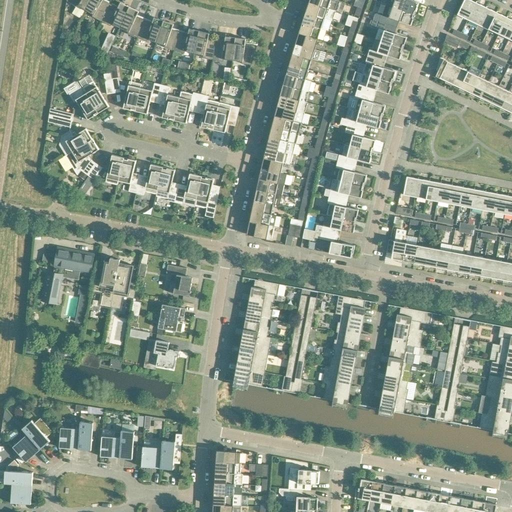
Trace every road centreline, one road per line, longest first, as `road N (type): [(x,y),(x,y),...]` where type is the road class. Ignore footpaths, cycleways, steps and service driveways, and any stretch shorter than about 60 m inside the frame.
road 1 (residential): [(364,276),(441,0)]
road 2 (residential): [(227,250),(8,209)]
road 3 (residential): [(203,429),(227,250)]
road 4 (residential): [(511,489),(339,455)]
road 5 (residential): [(186,149),(175,156),(107,137),(117,122),(184,141)]
road 6 (residential): [(246,163),(286,23)]
road 7 (residential): [(364,276),(227,250)]
road 8 (residential): [(339,455),(203,429)]
road 9 (residential): [(511,304),(389,281)]
road 10 (residential): [(63,511),(52,500),(59,472),(120,476),(134,486)]
road 11 (residential): [(389,281),(365,401)]
